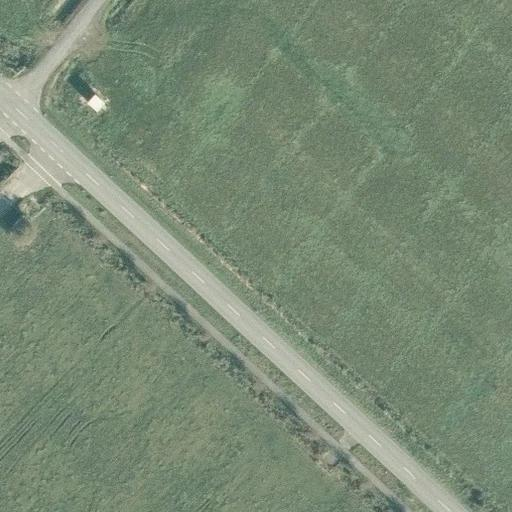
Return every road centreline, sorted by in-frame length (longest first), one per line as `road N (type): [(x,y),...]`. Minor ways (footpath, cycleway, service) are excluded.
road 1 (secondary): [(12,110),(451,511)]
road 2 (unclassified): [(97,0),(12,110)]
